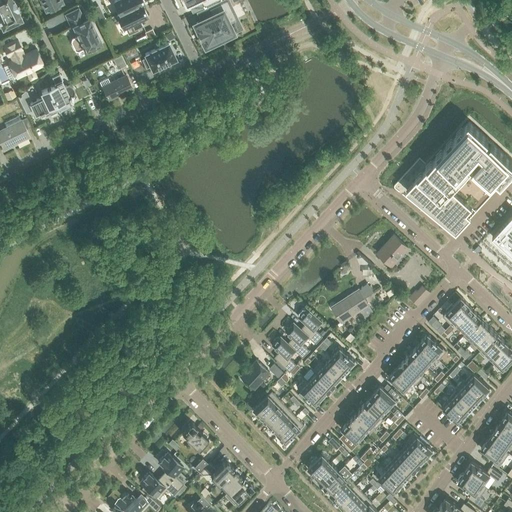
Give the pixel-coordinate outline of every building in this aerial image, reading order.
[(18,7),(14,0),(0,0),(0,22),(2,27),(22,18),(17,8),(18,7)] [(114,0),(119,12),(120,12),(141,2),(141,3),(144,1),(143,1),(142,0),(114,0)] [(233,32),(228,23),(236,20),(237,20),(227,0),(223,0),(209,7),(212,14),(196,22),(200,30),(198,31),(201,37),(205,45),(218,39),(224,36),(233,32)] [(119,12),(117,13),(117,14),(123,26),(130,22),(134,30),(143,25),(139,18),(147,14),(144,8),(143,6),(141,3),(141,2),(120,12),(119,12)] [(101,42),(89,17),(84,19),(78,8),(66,14),(71,26),(73,25),(78,34),(72,37),(71,41),(75,49),(78,50),(84,48),(85,50),(101,42)] [(152,28),(145,32),(148,38),(155,34),(152,28)] [(172,31),(166,33),(168,39),(174,37),(172,31)] [(42,64),(35,49),(23,55),(20,50),(19,49),(21,48),(17,39),(4,45),(8,54),(10,53),(14,60),(9,62),(16,76),(42,64)] [(152,69),(176,57),(168,42),(148,51),(145,53),(146,57),(142,59),(146,67),(150,65),(152,69)] [(126,64),(121,54),(112,59),(117,68),(126,64)] [(74,93),(74,90),(73,88),(72,86),(70,85),(68,84),(64,86),(61,80),(62,80),(59,73),(52,77),(55,83),(54,84),(55,85),(49,87),(59,108),(60,107),(72,101),(71,100),(73,99),(71,96),(74,95),(74,93)] [(133,88),(126,74),(110,82),(108,77),(100,81),(106,94),(105,95),(106,96),(107,96),(108,99),(133,88)] [(59,108),(49,87),(41,91),(44,96),(30,103),(36,116),(40,113),(41,114),(44,113),(45,115),(59,108)] [(16,96),(13,90),(11,91),(10,90),(4,93),(7,100),(16,96)] [(6,124),(22,117),(20,113),(4,121),(6,124)] [(29,136),(26,129),(31,126),(26,117),(0,129),(0,146),(1,146),(2,149),(11,145),(10,144),(13,142),(14,143),(29,136)] [(411,184),(406,190),(412,195),(413,196),(418,200),(418,201),(419,201),(425,205),(424,206),(425,207),(426,207),(426,206),(426,207),(437,216),(438,217),(443,221),(444,222),(450,226),(449,226),(451,227),(456,232),(460,227),(460,228),(461,226),(465,222),(466,221),(470,216),(470,217),(471,215),(475,211),(476,210),(480,205),(480,206),(481,204),(485,200),(486,199),(490,194),(491,193),(495,189),(496,189),(496,188),(506,178),(507,177),(506,177),(511,172),(511,171),(511,170),(511,160),(511,159),(510,159),(505,155),(506,155),(505,154),(504,154),(500,149),(499,148),(498,148),(494,144),(493,143),(492,143),(488,138),(487,137),(486,137),(482,133),(481,132),(480,132),(476,127),(475,126),(474,126),(469,121),(464,127),(463,127),(462,128),(463,128),(458,132),(457,133),(457,134),(453,138),(452,139),(448,144),(448,143),(447,144),(447,145),(443,149),(442,150),(438,155),(438,154),(437,155),(437,156),(433,160),(432,161),(428,166),(428,165),(427,166),(427,167),(423,171),(422,172),(418,177),(417,178),(411,184)] [(511,214),(492,236),(511,254),(511,214)] [(391,265),(408,246),(394,233),(378,252),(391,265)] [(374,312),(365,298),(373,292),(367,283),(361,287),(362,288),(359,289),(339,301),(340,303),(333,308),(342,322),(361,309),(365,317),(374,312)] [(447,310),(442,315),(451,324),(454,320),(462,312),(466,317),(473,310),(469,305),(461,297),(453,305),(451,303),(446,309),(447,310)] [(299,315),(298,316),(306,322),(301,327),(309,335),(316,342),(323,335),(316,328),(322,321),(307,307),(306,308),(302,308),(299,312),(299,315)] [(462,312),(454,320),(466,333),(481,317),(473,310),(466,317),(462,312)] [(481,317),(466,333),(474,340),(489,325),(481,317)] [(288,327),(285,330),(292,336),(288,342),(296,349),(303,356),(310,349),(303,342),(309,335),(301,327),(294,321),(291,323),(287,327),(288,327)] [(441,324),(436,329),(441,334),(444,330),(445,329),(441,324)] [(489,325),(474,340),(482,348),(497,333),(490,325),(489,326),(489,325)] [(428,333),(420,342),(437,357),(436,358),(438,359),(446,350),(437,342),(433,338),(428,333)] [(497,333),(482,348),(495,361),(503,353),(498,348),(505,341),(501,337),(497,334),(498,333),(497,333)] [(273,343),(272,344),(280,351),(274,356),(277,359),(276,361),(284,369),(286,367),(287,368),(290,371),(294,366),(296,363),(289,357),(296,349),(288,342),(281,335),(280,336),(276,336),(273,340),(273,343)] [(324,339),(320,343),(323,346),(325,348),(329,344),(324,339)] [(503,353),(495,361),(503,368),(504,367),(506,369),(511,363),(510,361),(511,359),(511,347),(510,345),(509,345),(505,341),(498,348),(503,353)] [(416,346),(412,350),(413,350),(412,350),(429,366),(436,358),(437,357),(420,342),(419,342),(420,343),(416,346)] [(462,344),(457,349),(461,354),(466,349),(462,344)] [(338,345),(330,354),(332,356),(332,355),(347,369),(351,365),(350,365),(355,360),(349,355),(345,351),(345,352),(338,345)] [(466,349),(461,354),(465,358),(470,353),(466,349)] [(408,354),(404,359),(421,374),(429,366),(412,350),(409,355),(408,354)] [(324,363),(324,364),(339,377),(343,373),(347,369),(332,355),(332,356),(324,363)] [(255,387),(269,372),(270,372),(256,359),(256,360),(242,376),(255,388),(255,387)] [(397,367),(396,367),(413,383),(415,385),(423,375),(421,374),(404,359),(400,363),(397,367)] [(321,360),(313,369),(314,371),(315,370),(331,386),(336,381),(335,381),(339,377),(324,364),(324,363),(321,360)] [(283,370),(275,362),(269,368),(278,376),(283,370)] [(396,367),(388,376),(405,391),(413,383),(396,367)] [(307,378),(307,379),(323,394),(327,390),(331,386),(315,370),(314,371),(307,378)] [(465,380),(482,396),(490,387),(473,371),(465,380)] [(281,376),(277,380),(282,385),(286,381),(281,376)] [(305,377),(297,386),(306,394),(310,398),(315,403),(323,394),(307,379),(307,378),(305,377)] [(463,378),(455,387),(457,389),(474,404),(481,396),(482,396),(465,380),(463,378)] [(380,385),(373,393),(388,407),(387,408),(389,409),(397,400),(380,385)] [(457,389),(449,397),(466,413),(466,412),(474,404),(457,389)] [(272,390),(254,408),(262,416),(280,399),(272,390)] [(365,402),(380,416),(380,415),(387,408),(388,407),(373,393),(372,394),(365,402)] [(449,397),(441,406),(458,421),(466,413),(449,397)] [(280,399),(262,416),(262,417),(262,416),(270,424),(288,407),(280,399)] [(249,409),(253,405),(248,401),(245,405),(249,409)] [(358,410),(357,411),(372,424),(375,428),(384,419),(380,415),(380,416),(365,402),(357,410),(358,410)] [(288,407),(270,424),(270,425),(274,429),(277,432),(277,433),(278,433),(296,415),(288,407)] [(511,412),(508,410),(501,420),(511,427),(511,412)] [(357,411),(349,419),(364,433),(372,424),(357,411)] [(296,415),(278,433),(286,441),(291,436),(295,433),(295,432),(304,424),(296,415)] [(345,431),(340,437),(352,450),(356,445),(358,442),(357,441),(364,433),(349,419),(342,428),(345,431)] [(501,420),(495,429),(511,441),(511,427),(501,420)] [(208,437),(196,425),(191,421),(186,426),(187,426),(181,431),(198,447),(208,437)] [(488,438),(505,450),(511,441),(495,429),(490,436),(488,438)] [(414,432),(405,441),(407,443),(408,442),(425,458),(433,449),(414,432)] [(488,437),(481,448),(496,459),(493,463),(498,467),(501,462),(509,452),(505,450),(488,438),(488,437)] [(407,443),(400,450),(417,466),(424,458),(425,458),(408,442),(407,443)] [(312,463),(308,467),(316,476),(331,462),(327,458),(331,455),(324,448),(318,454),(319,456),(318,457),(316,456),(311,461),(312,463)] [(400,450),(392,459),(409,474),(417,466),(400,450)] [(158,460),(158,461),(166,468),(161,473),(181,491),(186,485),(183,483),(183,482),(175,475),(183,466),(167,451),(163,455),(158,460)] [(205,465),(207,462),(202,457),(194,466),(199,471),(205,465)] [(218,483),(235,468),(234,468),(226,459),(215,469),(210,474),(218,483)] [(392,459),(384,468),(386,469),(387,469),(402,483),(402,482),(409,474),(392,459)] [(472,460),(464,471),(465,471),(483,483),(489,474),(497,479),(502,474),(491,466),(487,471),(472,460)] [(331,462),(316,476),(320,480),(324,484),(339,470),(331,462)] [(339,470),(324,484),(328,488),(331,492),(332,492),(346,478),(348,476),(352,473),(344,465),(339,470)] [(243,477),(242,477),(235,468),(218,483),(226,492),(243,477)] [(386,469),(378,478),(393,492),(394,491),(402,483),(387,469),(386,469)] [(143,477),(140,480),(158,497),(166,488),(172,494),(173,494),(176,497),(181,491),(161,473),(157,478),(149,471),(148,471),(143,476),(143,477)] [(459,480),(458,481),(472,491),(469,496),(480,504),(484,499),(480,496),(487,486),(483,483),(465,471),(464,472),(461,473),(458,477),(459,480)] [(245,491),(248,489),(253,485),(248,480),(244,475),(242,477),(243,477),(226,492),(224,493),(225,494),(233,503),(239,498),(241,498),(245,494),(245,491)] [(331,492),(330,493),(334,498),(338,502),(356,485),(348,476),(346,478),(332,492),(331,492)] [(356,485),(338,502),(346,510),(364,493),(356,485)] [(158,511),(160,510),(144,495),(139,501),(131,493),(130,494),(125,499),(126,499),(122,502),(132,511),(146,511),(148,510),(150,511),(158,511)] [(364,493),(346,510),(347,511),(360,511),(370,503),(372,502),(364,493)] [(208,511),(205,508),(210,503),(208,501),(204,496),(202,494),(196,499),(201,504),(192,511),(208,511)] [(446,497),(438,507),(445,511),(462,511),(463,510),(465,511),(473,511),(475,510),(464,502),(460,507),(446,497)] [(132,511),(122,502),(119,506),(114,511),(115,511),(114,511),(132,511)] [(370,503),(360,511),(376,511),(378,511),(370,503)]
